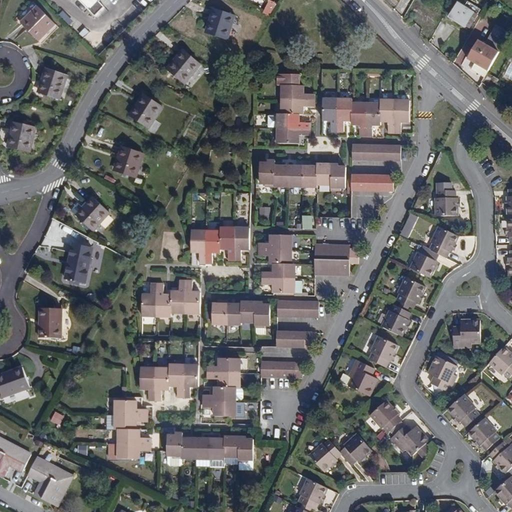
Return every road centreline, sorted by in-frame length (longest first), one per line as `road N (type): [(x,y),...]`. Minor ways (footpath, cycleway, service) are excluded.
road 1 (residential): [(282,409),(302,410),(346,323),(426,155),(431,93),(443,78)]
road 2 (residential): [(466,475),(410,378),(456,286),(486,269)]
road 3 (residential): [(178,0),(96,92),(55,172)]
road 4 (residential): [(485,118),(467,157),(487,198),(486,269)]
road 5 (residential): [(345,511),(363,493),(434,491),(466,475)]
